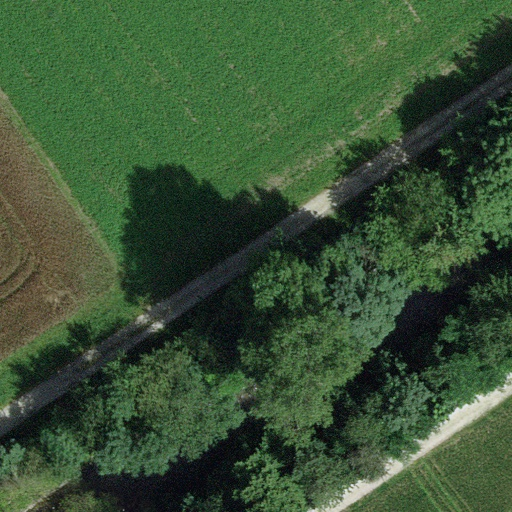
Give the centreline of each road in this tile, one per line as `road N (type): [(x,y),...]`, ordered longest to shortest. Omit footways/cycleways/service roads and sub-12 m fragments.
road 1 (track): [(0,422),(511,75)]
road 2 (track): [(312,511),(511,372)]
